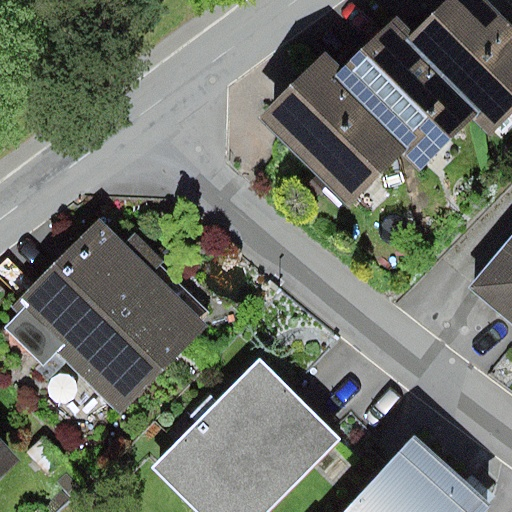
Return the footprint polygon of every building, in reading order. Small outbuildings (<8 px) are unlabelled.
[(511,36),(482,6),(428,59),(489,121),(503,136),(511,127),(511,36)] [(410,40),(354,91),(419,160),(432,174),(489,121),(428,59),(410,40)] [(337,74),(277,130),(359,216),(419,160),(354,91),(337,74)] [(34,326),(17,343),(49,373),(66,355),(130,416),(210,332),(108,235),(27,319),(34,326)] [(511,264),(486,295),(511,316),(511,264)] [(265,376),(161,480),(193,511),(289,511),(346,456),(265,376)] [(492,511),(420,447),(362,511),(492,511)] [(0,450),(0,486),(18,471),(0,450)] [(47,454),(34,465),(52,486),(65,475),(47,454)]
